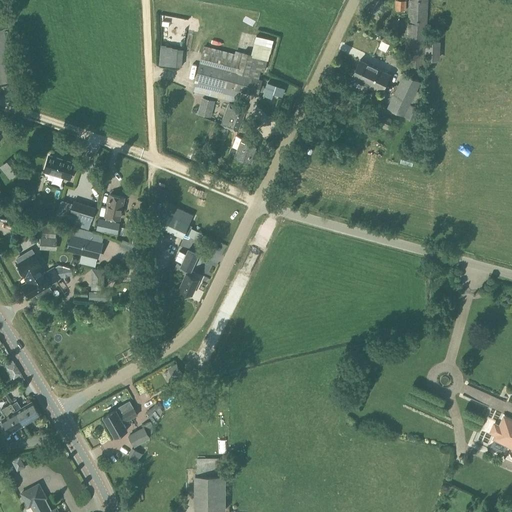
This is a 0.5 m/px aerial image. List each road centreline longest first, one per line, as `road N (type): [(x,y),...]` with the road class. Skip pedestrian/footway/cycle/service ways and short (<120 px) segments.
road 1 (unclassified): [(56,413),(193,333),(260,204)]
road 2 (track): [(260,204),(0,103)]
road 3 (unclassified): [(511,275),(260,204)]
road 4 (unclassified): [(260,204),(357,0)]
road 5 (track): [(152,157),(146,0)]
